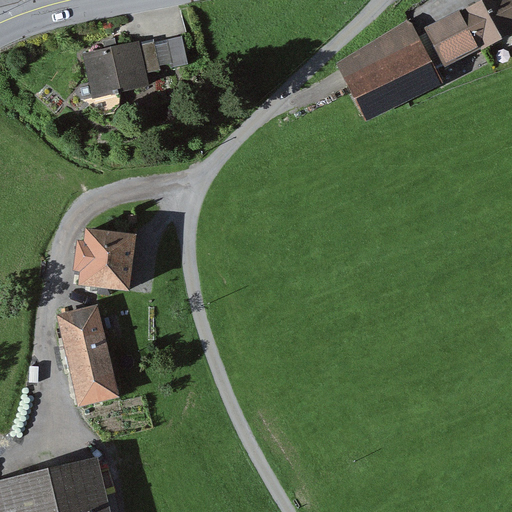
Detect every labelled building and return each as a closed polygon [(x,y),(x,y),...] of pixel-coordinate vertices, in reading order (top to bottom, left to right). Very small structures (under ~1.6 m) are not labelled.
[(511,0),(489,0),(422,33),(441,73),(511,38),(511,0)] [(406,27),(338,67),(364,126),(439,93),(406,27)] [(182,38),(86,55),(93,97),(147,87),(146,79),(162,76),(161,66),(172,64),(173,71),(188,68),(182,38)] [(136,237),(84,231),(78,286),(130,292),(136,237)] [(96,309),(58,318),(80,410),(118,401),(96,309)] [(108,511),(97,463),(0,484),(0,511),(108,511)]
